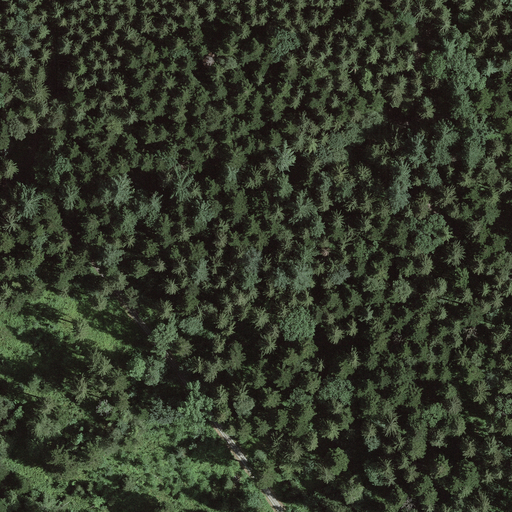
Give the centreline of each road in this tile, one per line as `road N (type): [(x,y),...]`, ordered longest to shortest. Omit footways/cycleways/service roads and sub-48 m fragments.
road 1 (track): [(51,0),(54,63),(29,184),(85,246),(282,511)]
road 2 (track): [(0,182),(100,179),(343,136)]
road 3 (track): [(511,280),(343,136)]
road 4 (track): [(382,128),(439,0)]
road 5 (track): [(382,128),(511,103)]
